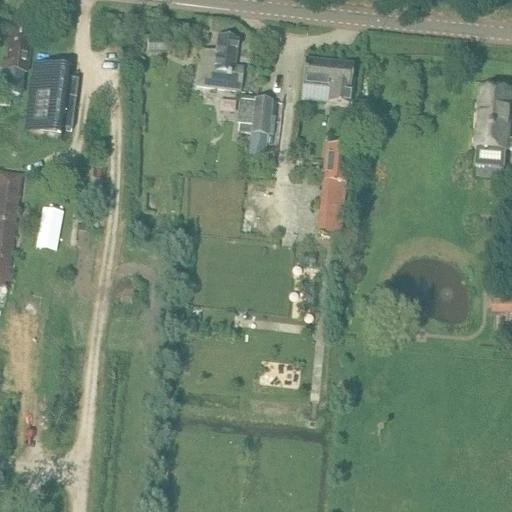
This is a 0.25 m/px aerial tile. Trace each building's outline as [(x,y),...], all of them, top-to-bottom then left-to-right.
[(2,96),(21,97),(25,16),(7,15),(2,96)] [(195,88),(240,94),(243,70),(234,68),(238,40),(218,38),(216,54),(200,52),(198,72),(195,88)] [(348,108),(350,86),(352,66),(304,61),(302,88),(330,91),(328,106),(348,108)] [(69,76),(46,73),(38,132),(61,135),(61,132),(71,133),(78,81),(68,80),(69,76)] [(511,93),(481,91),(476,149),(507,152),(507,151),(511,151),(511,141),(507,141),(511,93)] [(255,101),(251,135),(248,155),(264,157),(271,103),(255,101)] [(326,142),(319,212),(340,214),(347,144),(326,142)] [(0,291),(1,292),(1,294),(6,294),(21,178),(0,175),(0,291)] [(511,300),(492,301),(492,314),(511,314),(511,300)]
